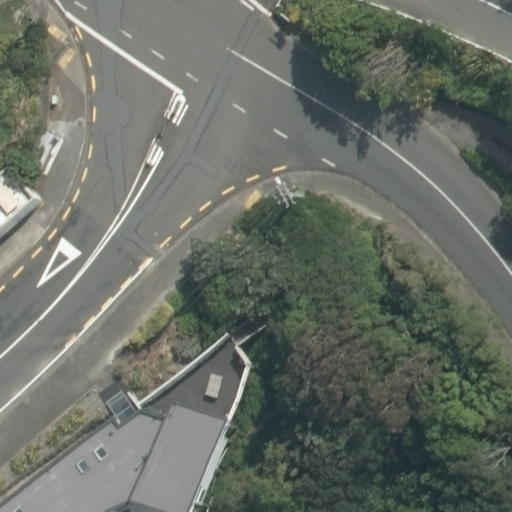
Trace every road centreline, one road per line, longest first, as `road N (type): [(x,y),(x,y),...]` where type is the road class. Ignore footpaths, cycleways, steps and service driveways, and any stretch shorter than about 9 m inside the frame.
road 1 (residential): [(220,64),(392,152),(468,225),(511,286)]
road 2 (residential): [(220,64),(75,277),(0,345)]
